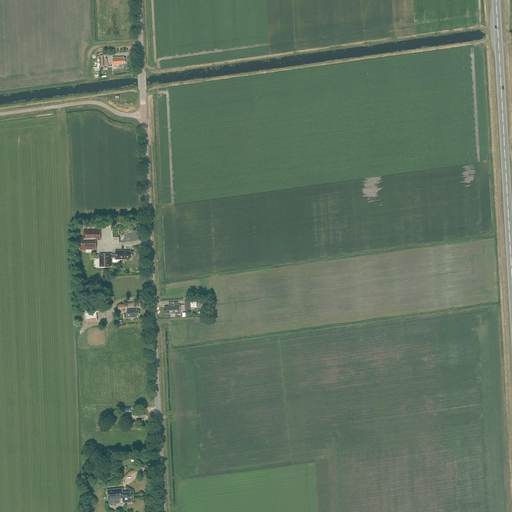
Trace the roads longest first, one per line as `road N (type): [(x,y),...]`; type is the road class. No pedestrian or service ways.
road 1 (tertiary): [(162,511),(143,116)]
road 2 (trunk): [(511,284),(496,0)]
road 3 (unclassified): [(0,114),(89,102),(143,116)]
